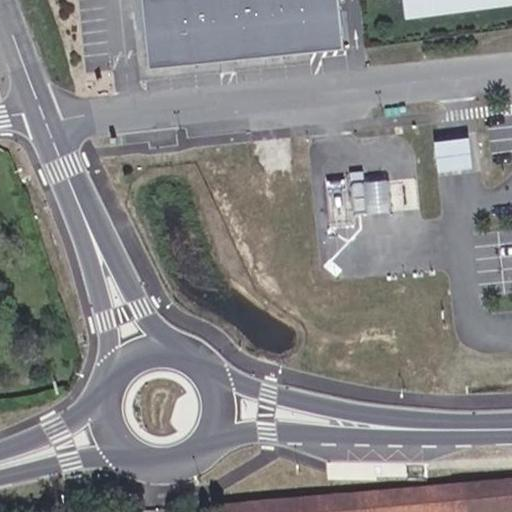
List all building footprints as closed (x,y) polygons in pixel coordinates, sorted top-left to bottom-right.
[(337,0),(142,0),(150,69),(342,49),(337,0)] [(511,0),(380,0),(381,1),(391,0),(404,0),(407,20),(511,6),(511,0)] [(468,136),(435,139),(438,172),(471,169),(468,136)] [(307,137),(227,145),(237,254),(317,246),(307,137)] [(354,182),(357,212),(395,208),(392,178),(354,182)] [(511,480),(466,485),(465,511),(474,511),(511,508),(511,480)] [(395,511),(465,511),(466,485),(393,492),(395,511)] [(371,494),(372,511),(395,511),(393,492),(371,494)] [(322,498),(323,511),(372,511),(371,494),(322,498)] [(323,511),(322,498),(232,507),(232,511),(323,511)]
